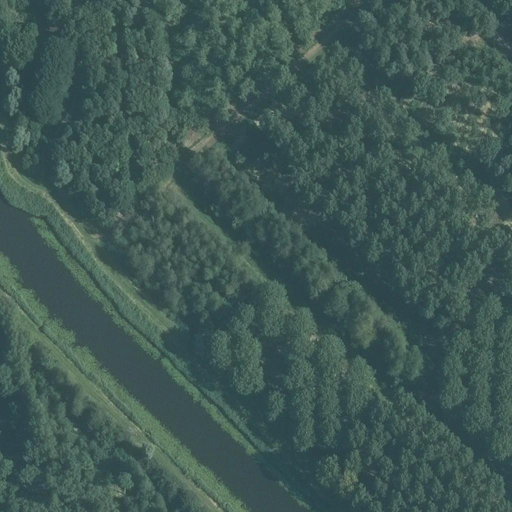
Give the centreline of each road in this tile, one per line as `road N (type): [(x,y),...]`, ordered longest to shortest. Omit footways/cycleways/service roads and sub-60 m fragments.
road 1 (track): [(347,511),(22,166),(75,118),(75,61),(48,30),(44,0)]
road 2 (track): [(95,247),(189,155),(376,0)]
road 3 (track): [(213,511),(0,295)]
